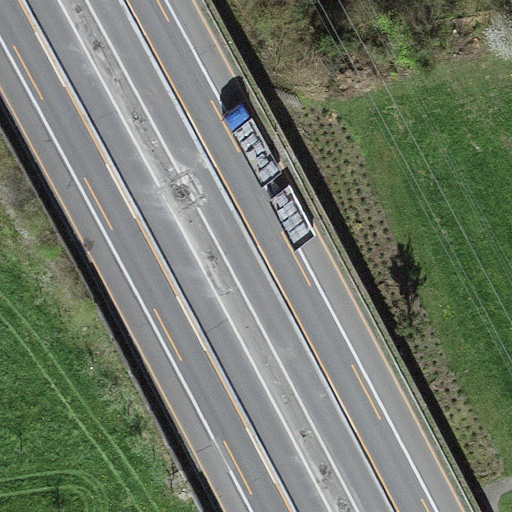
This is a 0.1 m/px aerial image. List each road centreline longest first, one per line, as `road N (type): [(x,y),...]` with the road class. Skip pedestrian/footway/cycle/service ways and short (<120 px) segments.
road 1 (motorway): [(16,0),(291,511)]
road 2 (motorway): [(396,511),(123,0)]
